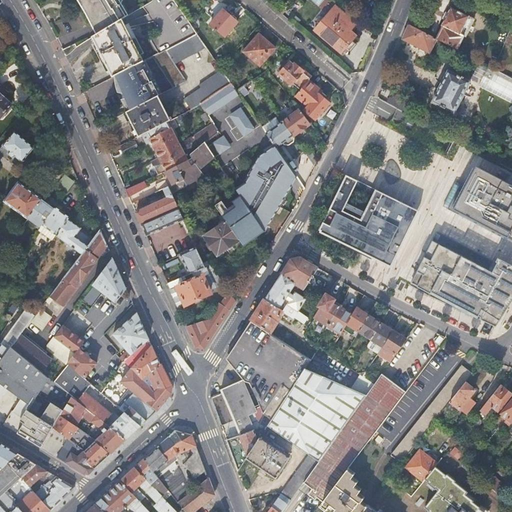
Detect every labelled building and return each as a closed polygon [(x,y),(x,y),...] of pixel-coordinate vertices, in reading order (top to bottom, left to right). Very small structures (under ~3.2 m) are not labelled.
[(76,0),(84,14),(87,18),(93,19),(100,33),(103,31),(123,19),(133,13),(125,0),(76,0)] [(197,34),(190,24),(173,0),(153,0),(151,2),(143,7),(161,32),(150,39),(158,53),(165,49),(166,50),(197,34)] [(315,31),(342,54),(346,49),(349,52),(356,44),(353,41),(357,36),(351,31),(356,24),(336,6),(315,31)] [(448,45),(457,50),(464,36),(461,34),(469,17),(452,8),(436,39),(439,41),(447,45),(448,45)] [(225,38),(237,24),(222,10),(210,25),(225,38)] [(84,14),(95,36),(99,34),(99,33),(100,33),(93,19),(87,18),(84,14)] [(461,34),(464,36),(466,36),(474,19),(469,17),(461,34)] [(144,60),(123,19),(103,31),(100,33),(99,33),(99,34),(95,36),(93,38),(112,78),(117,76),(143,62),(144,61),(144,60)] [(436,39),(410,26),(408,31),(404,39),(429,52),(436,39)] [(175,64),(206,47),(201,40),(197,34),(166,50),(175,64)] [(259,35),(243,53),(260,67),(274,49),(259,35)] [(447,45),(439,41),(433,53),(442,57),(448,45),(447,45)] [(187,82),(175,64),(166,50),(165,49),(158,53),(154,55),(175,88),(187,82)] [(160,96),(163,94),(146,59),(144,60),(144,61),(143,62),(160,96)] [(133,110),(160,96),(143,62),(117,76),(133,110)] [(293,83),(300,90),(309,81),(310,80),(302,73),(302,71),(293,63),(292,65),(288,63),(279,74),(290,85),(293,83)] [(511,77),(496,70),(488,66),(478,86),(511,102),(511,77)] [(199,103),(231,84),(222,70),(200,85),(201,87),(185,98),(192,109),(200,105),(199,103)] [(469,82),(448,70),(431,102),(454,112),(469,82)] [(300,90),(295,96),(308,107),(304,111),(315,120),(330,104),(318,92),(314,90),(316,87),(309,81),(300,90)] [(0,116),(2,118),(9,124),(20,111),(13,105),(15,102),(8,95),(10,92),(0,82),(0,116)] [(200,105),(204,110),(207,114),(239,95),(237,92),(231,84),(199,103),(200,105)] [(239,95),(241,98),(247,92),(244,87),(237,92),(239,95)] [(145,134),(171,120),(160,96),(133,110),(128,113),(140,136),(145,134)] [(230,115),(237,125),(248,118),(241,108),(230,115)] [(204,120),(208,117),(207,114),(204,110),(200,114),(204,120)] [(299,110),(282,122),(292,136),(310,124),(299,110)] [(163,172),(167,170),(188,159),(172,127),(181,121),(179,116),(171,120),(145,134),(140,136),(134,140),(135,141),(121,148),(124,153),(149,141),(157,159),(149,162),(156,176),(163,172)] [(282,143),(283,145),(287,146),(293,143),(294,138),(292,136),(282,122),(278,116),(262,127),(266,134),(276,148),(282,143)] [(248,118),(237,125),(244,136),(254,129),(248,118)] [(204,142),(218,130),(212,121),(194,137),(196,142),(193,146),(195,150),(204,142)] [(16,131),(1,148),(2,152),(8,157),(10,154),(14,157),(12,159),(20,166),(35,148),(16,131)] [(212,142),(219,153),(230,146),(223,136),(212,142)] [(201,169),(214,156),(204,142),(195,150),(190,154),(191,158),(194,164),(191,165),(181,171),(185,181),(188,186),(205,175),(201,169)] [(238,192),(241,197),(262,228),(265,225),(268,226),(275,213),(274,213),(283,199),(290,188),(295,178),(296,178),(275,149),(274,147),(273,147),(259,156),(248,175),(250,176),(245,183),(247,186),(238,192)] [(303,152),(315,168),(319,160),(311,149),(308,148),(303,152)] [(174,186),(185,181),(181,171),(191,165),(188,159),(167,170),(174,186)] [(473,178),(479,168),(475,166),(461,193),(465,195),(469,186),(471,187),(475,179),(473,178)] [(511,185),(479,168),(473,178),(475,179),(471,187),(469,186),(465,195),(461,193),(452,211),(506,240),(508,236),(511,238),(511,185)] [(171,187),(174,186),(167,170),(163,172),(168,181),(171,187)] [(329,209),(318,232),(390,268),(412,223),(406,220),(412,208),(375,190),(364,212),(360,220),(342,211),(346,203),(357,181),(346,175),(331,205),(338,208),(336,213),(329,209)] [(129,196),(129,197),(149,189),(146,180),(126,190),(129,196)] [(165,189),(170,187),(171,187),(168,181),(154,186),(157,193),(165,189)] [(245,183),(236,189),(238,192),(247,186),(245,183)] [(10,198),(5,204),(29,221),(43,201),(34,195),(36,193),(36,191),(31,187),(29,188),(27,190),(19,185),(14,190),(13,189),(7,196),(10,198)] [(137,214),(141,223),(179,207),(170,187),(165,189),(169,199),(137,213),(137,214)] [(452,211),(461,193),(457,191),(447,209),(452,211)] [(243,245),(263,230),(262,228),(241,197),(235,202),(239,208),(223,217),(226,222),(206,237),(217,254),(239,239),(243,245)] [(43,201),(29,221),(41,230),(55,211),(43,201)] [(364,212),(346,203),(342,211),(360,220),(364,212)] [(331,205),(329,209),(336,213),(338,208),(331,205)] [(141,223),(146,234),(183,218),(179,207),(141,223)] [(55,211),(41,230),(48,235),(50,232),(57,237),(68,223),(71,219),(57,209),(55,211)] [(57,237),(81,255),(89,245),(77,235),(79,232),(68,223),(57,237)] [(81,255),(50,295),(63,305),(108,246),(101,230),(89,245),(81,255)] [(485,321),(494,326),(511,298),(511,284),(497,275),(443,247),(446,242),(441,240),(439,245),(432,241),(411,283),(477,318),(478,316),(485,320),(485,321)] [(206,268),(204,264),(197,247),(181,255),(189,275),(206,268)] [(308,284),(318,268),(301,258),(292,259),(287,267),(282,274),(301,286),(322,300),(325,296),(308,284)] [(114,259),(94,285),(98,287),(118,302),(128,290),(114,259)] [(511,264),(505,260),(497,275),(511,284),(511,264)] [(173,296),(180,310),(187,306),(186,303),(211,293),(210,290),(225,283),(209,261),(204,264),(206,268),(189,275),(168,284),(173,296)] [(301,286),(282,274),(271,290),(258,311),(251,321),(270,333),(276,323),(279,317),(278,316),(282,311),(293,319),(295,315),(304,322),(307,316),(298,310),(306,298),(297,292),(301,286)] [(11,284),(4,294),(9,298),(16,288),(11,284)] [(196,347),(205,348),(227,312),(235,299),(228,288),(224,295),(227,296),(222,303),(220,302),(210,316),(187,327),(196,347)] [(339,307),(340,305),(333,302),(334,299),(326,295),(325,296),(322,300),(318,306),(321,307),(314,317),(327,325),(339,307)] [(34,317),(31,321),(42,329),(52,316),(41,307),(34,317)] [(343,329),(352,315),(339,307),(327,325),(340,334),(343,329)] [(359,332),(369,316),(357,308),(352,315),(343,329),(355,337),(359,332)] [(136,309),(116,334),(133,348),(138,353),(150,339),(136,309)] [(26,311),(0,347),(2,348),(0,350),(0,399),(7,391),(21,401),(14,412),(12,411),(4,426),(9,429),(14,432),(18,434),(23,425),(20,421),(24,414),(35,398),(37,395),(41,388),(52,396),(49,399),(58,405),(56,409),(62,414),(72,397),(54,383),(42,373),(11,349),(21,335),(31,321),(34,317),(26,311)] [(371,339),(381,323),(369,316),(359,332),(371,339)] [(270,333),(251,321),(232,350),(214,377),(220,391),(222,391),(223,393),(211,397),(211,398),(227,439),(257,428),(262,415),(267,407),(281,386),(290,391),(305,369),(310,360),(270,333)] [(276,323),(270,333),(310,360),(315,353),(301,345),(294,334),(276,323)] [(382,347),(393,331),(381,323),(371,339),(382,347)] [(393,331),(382,347),(379,353),(390,359),(391,360),(406,339),(393,331)] [(11,349),(42,373),(52,359),(21,335),(11,349)] [(48,349),(56,355),(68,365),(68,364),(77,354),(64,345),(55,337),(49,346),(48,349)] [(136,392),(129,400),(117,391),(110,385),(103,393),(126,411),(143,425),(159,409),(166,401),(172,393),(173,386),(163,369),(150,339),(138,353),(128,364),(135,370),(125,382),(136,392)] [(379,353),(382,347),(371,339),(366,346),(378,354),(379,353)] [(128,364),(138,353),(133,348),(120,362),(126,367),(128,364)] [(77,354),(68,364),(85,378),(97,363),(80,350),(77,354)] [(120,362),(114,357),(109,363),(120,373),(126,367),(120,362)] [(68,365),(54,383),(72,397),(78,401),(86,392),(92,384),(85,378),(68,364),(68,365)] [(465,383),(472,374),(462,367),(390,456),(401,465),(448,404),(465,383)] [(309,455),(318,461),(364,396),(305,369),(290,391),(276,413),(268,426),(309,455)] [(382,423),(407,391),(381,372),(373,384),(364,396),(318,461),(303,482),(312,488),(308,494),(315,499),(317,498),(323,502),(349,467),(382,423)] [(117,377),(110,385),(117,391),(123,383),(117,377)] [(476,391),(465,383),(448,404),(465,417),(476,403),(470,399),(476,391)] [(276,413),(290,391),(281,386),(267,407),(276,413)] [(511,395),(500,386),(480,411),(486,416),(493,407),(498,411),(511,395)] [(78,401),(127,439),(133,434),(143,425),(126,411),(122,416),(117,413),(112,413),(86,392),(78,401)] [(92,431),(89,435),(113,453),(127,439),(78,401),(72,397),(62,414),(62,415),(77,426),(83,416),(85,417),(81,423),(92,431)] [(35,398),(24,414),(43,427),(38,436),(34,433),(28,441),(41,449),(53,429),(56,424),(48,419),(53,412),(44,405),(35,398)] [(511,400),(501,414),(507,419),(505,422),(510,425),(511,423),(511,400)] [(44,405),(53,412),(60,417),(62,415),(62,414),(56,409),(46,402),(44,405)] [(53,412),(48,419),(56,424),(60,417),(53,412)] [(53,429),(97,467),(113,453),(89,435),(77,426),(62,415),(60,417),(56,424),(53,429)] [(257,428),(227,439),(233,457),(238,471),(247,458),(258,441),(256,434),(259,432),(257,428)] [(69,466),(83,475),(86,475),(89,475),(97,467),(53,429),(41,449),(69,466)] [(146,459),(180,504),(209,478),(206,475),(203,474),(193,462),(200,455),(192,434),(176,431),(146,459)] [(258,441),(247,458),(276,479),(290,458),(261,437),(258,441)] [(0,469),(18,454),(0,443),(0,469)] [(438,463),(442,459),(434,452),(430,457),(421,449),(408,466),(425,480),(433,470),(438,463)] [(0,469),(0,498),(6,494),(21,511),(48,511),(50,511),(36,495),(22,479),(36,465),(18,454),(0,469)] [(290,501),(303,482),(318,461),(309,455),(281,493),(290,501)] [(137,467),(175,509),(180,504),(146,459),(137,467)] [(425,480),(413,495),(412,497),(422,504),(449,472),(438,463),(433,470),(425,480)] [(22,479),(36,495),(56,478),(50,474),(36,465),(22,479)] [(141,484),(158,502),(156,504),(163,511),(178,511),(175,509),(137,467),(122,481),(145,505),(147,503),(150,500),(138,487),(141,484)] [(355,472),(349,467),(323,502),(318,508),(324,511),(323,511),(363,511),(368,506),(362,501),(364,498),(359,493),(361,489),(356,485),(359,481),(353,476),(355,472)] [(36,495),(50,511),(74,488),(56,478),(36,495)] [(209,478),(180,504),(185,510),(183,511),(197,511),(215,495),(209,478)] [(488,479),(485,482),(484,483),(502,498),(505,494),(488,479)] [(105,496),(98,503),(107,511),(122,511),(128,506),(137,510),(139,511),(151,511),(148,508),(145,505),(122,481),(105,496)] [(282,511),(290,501),(281,493),(267,511),(282,511)] [(0,498),(0,511),(21,511),(6,494),(0,498)] [(88,511),(107,511),(98,503),(88,511)]
